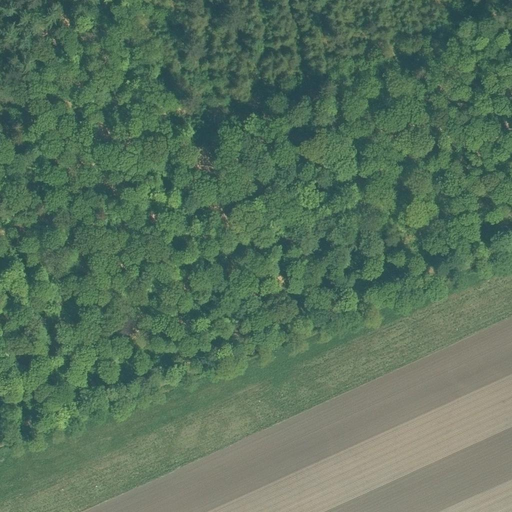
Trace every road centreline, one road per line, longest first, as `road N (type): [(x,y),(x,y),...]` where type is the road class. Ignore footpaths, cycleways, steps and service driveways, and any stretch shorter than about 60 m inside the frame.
road 1 (track): [(511,250),(21,437)]
road 2 (track): [(53,0),(0,109)]
